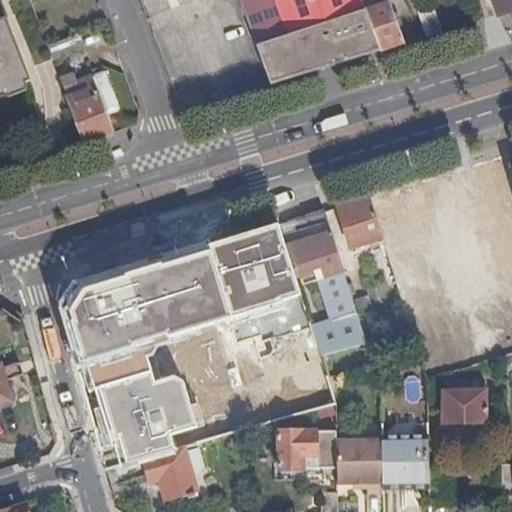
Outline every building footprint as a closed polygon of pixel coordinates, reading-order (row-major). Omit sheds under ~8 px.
[(239,0),(255,44),(366,9),(362,0),(239,0)] [(362,0),(366,9),(380,50),(403,43),(387,0),(362,0)] [(511,0),(493,0),(498,14),(511,9),(511,0)] [(416,6),(427,36),(443,31),(432,1),(416,6)] [(366,9),(255,44),(269,83),(380,50),(366,9)] [(0,85),(5,84),(7,89),(25,82),(30,80),(6,18),(0,19),(0,85)] [(73,34),(46,44),(53,59),(79,50),(73,34)] [(84,141),(115,132),(107,114),(119,109),(104,72),(75,82),(71,72),(59,77),(84,141)] [(27,87),(25,82),(7,89),(5,84),(0,85),(0,97),(6,96),(9,97),(25,91),(27,87)] [(371,196),(354,201),(355,207),(341,212),(352,248),(383,238),(371,196)] [(325,210),(280,224),(296,274),(321,267),(325,277),(345,270),(325,210)] [(0,405),(13,401),(6,381),(24,376),(20,363),(3,368),(2,365),(0,365),(0,405)] [(443,391),(443,422),(486,421),(485,389),(464,390),(464,383),(445,383),(445,391),(443,391)] [(336,403),(318,408),(318,429),(337,428),(336,403)] [(397,442),(381,442),(382,488),(429,487),(429,442),(428,429),(397,429),(397,442)] [(318,467),(317,431),(304,431),(304,430),(279,430),(280,469),(304,468),(304,467),(318,467)] [(233,432),(219,437),(221,444),(236,440),(233,432)] [(337,448),(338,482),(366,481),(367,492),(382,491),(382,488),(381,442),(381,440),(366,440),(366,448),(337,448)] [(185,453),(148,462),(142,464),(148,484),(160,480),(166,502),(187,496),(188,498),(198,496),(185,453)] [(511,464),(502,464),(502,494),(511,493),(511,464)] [(450,467),(430,468),(431,502),(451,501),(450,467)] [(321,483),(321,511),(338,511),(338,484),(321,483)]
